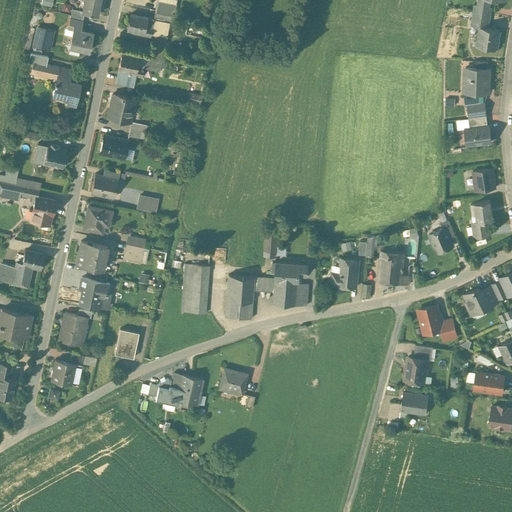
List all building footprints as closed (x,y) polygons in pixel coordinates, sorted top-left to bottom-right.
[(103,2),(95,0),(84,0),(82,10),(82,11),(84,12),(96,14),(98,7),(102,8),(103,2)] [(166,1),(159,0),(157,0),(155,11),(173,15),(176,3),(166,1)] [(491,7),(476,4),(474,11),(490,14),(491,7)] [(82,10),(72,8),(70,16),(82,18),(84,12),(82,11),(82,10)] [(173,15),(155,11),(153,18),(158,19),(172,22),(173,15)] [(490,14),(474,11),(472,25),(480,27),(487,28),(488,20),(489,20),(490,14)] [(148,16),(130,12),(126,31),(150,36),(150,34),(155,35),(158,19),(153,18),(147,17),(148,16)] [(82,21),(70,18),(68,28),(72,29),(72,28),(80,29),(82,21)] [(52,30),(38,27),(34,45),(48,48),(52,31),(52,30)] [(487,28),(480,27),(478,44),(496,47),(499,30),(487,28)] [(80,29),(72,28),(72,29),(69,46),(89,50),(92,32),(80,29)] [(166,37),(155,35),(151,53),(162,55),(166,37)] [(151,53),(147,52),(145,59),(143,68),(159,71),(162,55),(151,53)] [(140,57),(122,53),(119,68),(116,81),(134,85),(136,76),(141,77),(143,68),(145,59),(139,58),(140,57)] [(73,70),(59,67),(54,93),(69,97),(67,104),(75,106),(81,83),(70,81),(73,70)] [(475,67),(465,67),(465,92),(488,93),(488,68),(475,67)] [(188,90),(186,99),(198,102),(200,94),(188,90)] [(135,97),(113,92),(107,116),(129,121),(135,97)] [(484,102),(467,104),(468,118),(486,115),(484,102)] [(486,115),(468,118),(470,128),(487,125),(486,115)] [(146,123),(131,120),(129,127),(145,131),(146,123)] [(470,128),(465,128),(467,144),(491,141),(489,125),(470,128)] [(145,131),(129,127),(128,134),(143,137),(145,131)] [(40,131),(27,129),(25,136),(38,139),(40,131)] [(127,139),(103,134),(99,152),(123,157),(127,139)] [(49,147),(36,144),(33,161),(62,167),(65,150),(56,148),(57,145),(50,144),(49,147)] [(492,168),(473,171),(476,190),(495,187),(492,168)] [(118,172),(104,169),(102,174),(117,177),(118,172)] [(102,174),(95,173),(91,192),(113,197),(117,177),(102,174)] [(21,184),(0,179),(0,194),(18,198),(19,194),(21,184)] [(39,188),(21,184),(19,194),(33,197),(32,201),(34,202),(36,194),(37,195),(39,188)] [(37,195),(36,194),(34,202),(32,209),(33,210),(31,219),(49,223),(51,214),(52,214),(55,199),(37,195)] [(157,197),(140,194),(137,207),(155,210),(157,197)] [(490,200),(475,203),(478,221),(479,222),(486,221),(493,219),(490,200)] [(111,209),(89,204),(84,227),(102,231),(104,219),(109,220),(111,209)] [(456,236),(449,219),(440,223),(443,228),(445,227),(450,238),(456,236)] [(479,222),(478,221),(472,222),(475,238),(491,235),(490,228),(487,228),(486,221),(479,222)] [(443,228),(432,233),(435,240),(434,241),(433,244),(434,246),(437,247),(439,252),(453,246),(450,238),(445,227),(443,228)] [(278,231),(265,230),(264,251),(277,252),(278,231)] [(146,237),(130,234),(128,243),(144,246),(146,237)] [(378,235),(368,237),(367,241),(366,249),(372,250),(372,245),(377,246),(378,235)] [(107,245),(81,239),(76,263),(99,268),(102,257),(105,258),(107,245)] [(367,241),(360,241),(359,254),(366,254),(366,249),(367,241)] [(144,246),(128,243),(125,258),(140,261),(144,246)] [(17,265),(2,263),(0,274),(0,278),(28,284),(32,264),(40,266),(43,252),(26,249),(23,262),(17,261),(17,265)] [(404,252),(382,250),(380,265),(388,266),(388,260),(396,261),(395,272),(402,272),(404,252)] [(358,259),(341,257),(340,273),(332,272),(331,284),(338,284),(338,285),(355,287),(358,259)] [(396,261),(388,260),(388,266),(380,265),(379,271),(377,270),(377,277),(378,277),(378,280),(400,283),(401,274),(402,272),(395,272),(396,261)] [(308,264),(276,261),(275,278),(292,279),(291,290),(298,291),(299,282),(300,273),(307,273),(308,264)] [(209,264),(185,262),(181,310),(205,312),(209,264)] [(511,270),(506,274),(507,276),(501,279),(508,295),(509,296),(511,294),(511,270)] [(254,276),(228,274),(226,299),(252,301),(253,285),(254,276)] [(410,275),(401,274),(400,283),(409,284),(410,275)] [(106,281),(81,276),(80,283),(85,284),(84,287),(81,287),(78,301),(97,305),(99,293),(103,294),(106,281)] [(275,278),(254,276),(253,285),(274,286),(275,278)] [(292,279),(275,278),(274,286),(273,302),(297,304),(298,291),(291,290),(292,279)] [(508,295),(501,280),(492,285),(499,299),(508,295)] [(308,283),(299,282),(298,291),(297,304),(307,304),(308,283)] [(371,285),(363,284),(362,296),(370,297),(371,285)] [(492,285),(491,284),(485,287),(484,289),(485,290),(492,304),(499,300),(499,299),(492,285)] [(478,287),(464,293),(473,311),(483,306),(486,307),(492,304),(485,290),(484,289),(478,287)] [(252,301),(226,299),(225,315),(251,317),(252,301)] [(436,305),(418,309),(424,332),(441,327),(442,327),(440,322),(436,305)] [(92,310),(79,307),(77,313),(86,315),(86,316),(90,317),(92,310)] [(31,315),(2,308),(0,315),(0,326),(2,327),(1,331),(26,337),(31,315)] [(501,320),(511,315),(511,312),(510,308),(498,313),(501,320)] [(77,313),(65,310),(59,339),(80,343),(78,342),(80,330),(83,330),(86,316),(86,315),(77,313)] [(452,319),(440,322),(442,327),(441,327),(444,339),(456,336),(452,319)] [(138,331),(120,327),(114,352),(133,356),(138,331)] [(511,337),(499,344),(507,362),(511,360),(511,337)] [(433,346),(415,344),(413,356),(426,358),(426,359),(431,359),(433,346)] [(84,354),(72,351),(70,359),(82,361),(84,354)] [(495,361),(479,353),(476,358),(492,367),(495,361)] [(413,356),(408,356),(405,378),(423,381),(424,373),(426,372),(426,368),(425,367),(426,359),(426,358),(413,356)] [(76,362),(55,358),(51,378),(71,382),(76,362)] [(11,366),(0,363),(0,375),(9,377),(11,366)] [(246,372),(224,367),(218,387),(241,393),(246,372)] [(181,373),(173,371),(169,385),(178,387),(179,385),(181,373)] [(504,375),(476,371),(474,388),(501,392),(504,375)] [(203,377),(181,373),(179,385),(186,386),(185,391),(192,392),(193,388),(200,389),(203,377)] [(9,377),(0,375),(0,394),(11,397),(15,379),(9,377)] [(169,385),(168,387),(158,385),(155,398),(175,402),(176,398),(178,387),(169,385)] [(186,386),(179,385),(178,387),(176,398),(197,402),(200,389),(193,388),(192,392),(185,391),(186,386)] [(59,397),(60,388),(50,387),(49,397),(59,397)] [(428,394),(403,390),(401,403),(401,409),(426,413),(428,394)] [(254,396),(248,394),(245,406),(251,407),(254,396)] [(401,403),(390,401),(388,418),(399,420),(401,409),(401,403)] [(511,408),(492,405),(489,425),(510,428),(511,428),(511,418),(511,408)]
